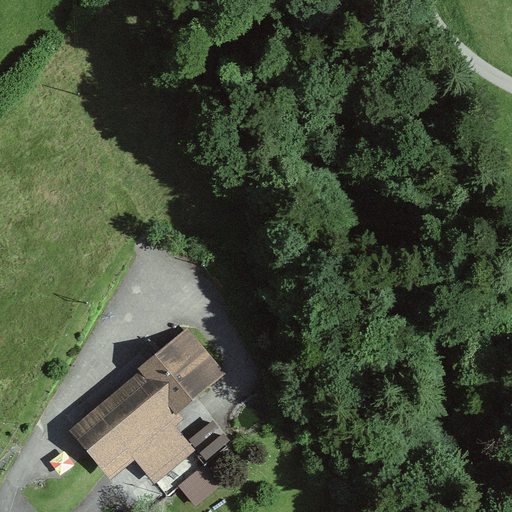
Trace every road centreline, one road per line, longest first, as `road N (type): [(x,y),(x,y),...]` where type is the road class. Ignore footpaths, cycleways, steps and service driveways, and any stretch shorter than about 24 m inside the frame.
road 1 (track): [(9,511),(81,381),(162,289)]
road 2 (unclassified): [(424,0),(443,34),(511,84)]
